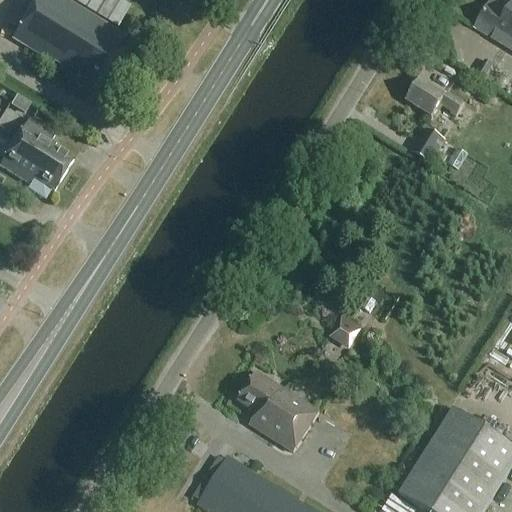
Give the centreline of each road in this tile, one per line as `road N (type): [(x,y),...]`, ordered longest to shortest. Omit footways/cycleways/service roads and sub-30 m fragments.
road 1 (unclassified): [(83,511),(409,0)]
road 2 (primary): [(40,356),(267,0)]
